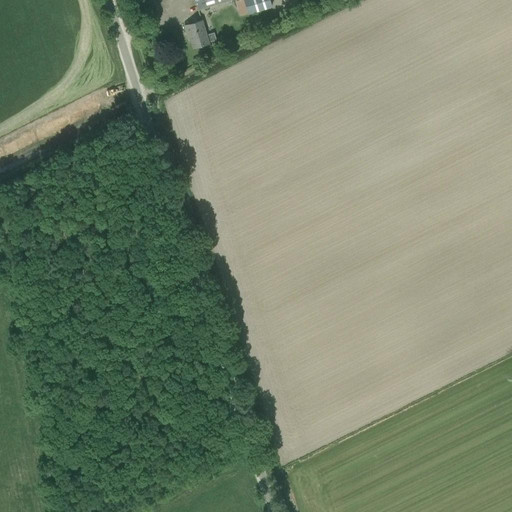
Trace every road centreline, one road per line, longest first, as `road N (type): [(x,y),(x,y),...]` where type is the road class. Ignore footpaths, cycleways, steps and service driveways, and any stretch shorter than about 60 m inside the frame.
road 1 (tertiary): [(276,511),(110,0)]
road 2 (track): [(143,110),(0,184)]
